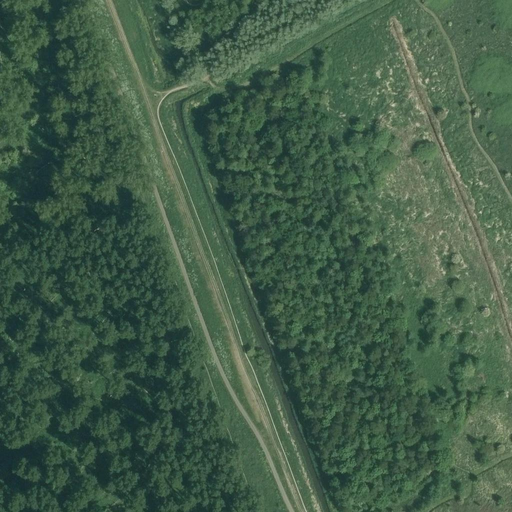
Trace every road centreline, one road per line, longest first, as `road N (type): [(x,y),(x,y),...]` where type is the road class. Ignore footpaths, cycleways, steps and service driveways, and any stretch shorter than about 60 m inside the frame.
road 1 (unknown): [(301,511),(110,0)]
road 2 (track): [(343,0),(201,82),(126,112)]
